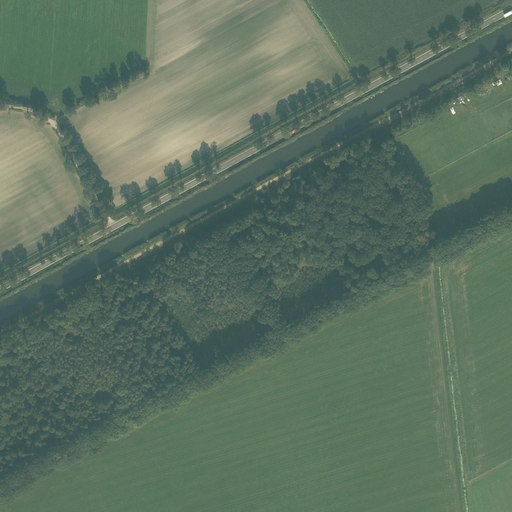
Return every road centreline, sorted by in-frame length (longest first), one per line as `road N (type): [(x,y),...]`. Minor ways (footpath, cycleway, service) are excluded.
road 1 (track): [(511,50),(0,331)]
road 2 (primary): [(0,289),(511,9)]
road 3 (unclassified): [(0,481),(511,208)]
road 4 (track): [(461,511),(429,252)]
road 5 (track): [(0,107),(23,105),(58,122),(114,227)]
